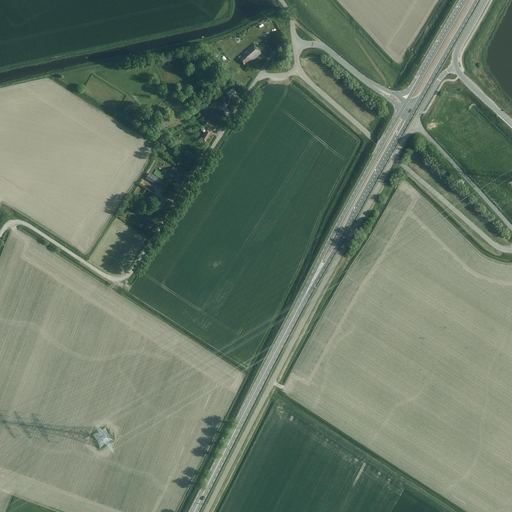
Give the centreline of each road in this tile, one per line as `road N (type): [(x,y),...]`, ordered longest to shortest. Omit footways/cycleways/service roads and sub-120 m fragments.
road 1 (unclassified): [(207,511),(299,326),(414,123)]
road 2 (unclassified): [(0,233),(13,223),(29,225),(106,277),(128,275),(260,74)]
road 3 (unclassified): [(511,251),(486,239),(298,70)]
road 4 (trunk): [(294,314),(413,108)]
road 5 (trunk): [(403,108),(294,314)]
road 6 (trunk): [(194,511),(294,314)]
road 7 (unclassified): [(511,228),(414,123)]
road 8 (trunk): [(413,108),(474,0)]
